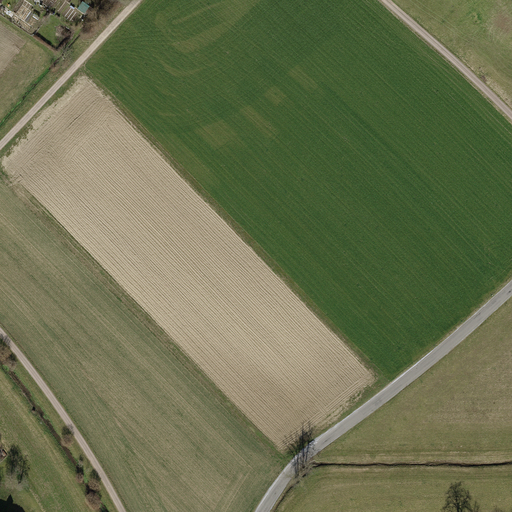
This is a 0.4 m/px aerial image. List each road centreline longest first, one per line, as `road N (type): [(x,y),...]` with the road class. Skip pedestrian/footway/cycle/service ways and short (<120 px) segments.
road 1 (residential): [(262,511),(283,478),(326,438),(511,286)]
road 2 (track): [(121,511),(46,390),(0,335)]
road 3 (track): [(0,144),(136,0)]
road 4 (track): [(388,0),(511,119)]
